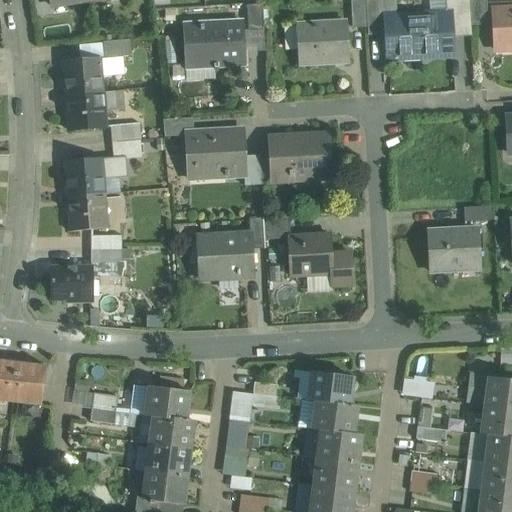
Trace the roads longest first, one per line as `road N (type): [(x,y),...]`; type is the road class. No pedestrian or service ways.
road 1 (residential): [(7,334),(32,148),(17,0)]
road 2 (residential): [(391,335),(375,110)]
road 3 (residential): [(7,334),(226,347)]
road 4 (residential): [(378,511),(391,335)]
road 5 (residential): [(226,347),(391,335)]
road 6 (residential): [(226,347),(209,511)]
road 7 (residential): [(391,335),(511,328)]
